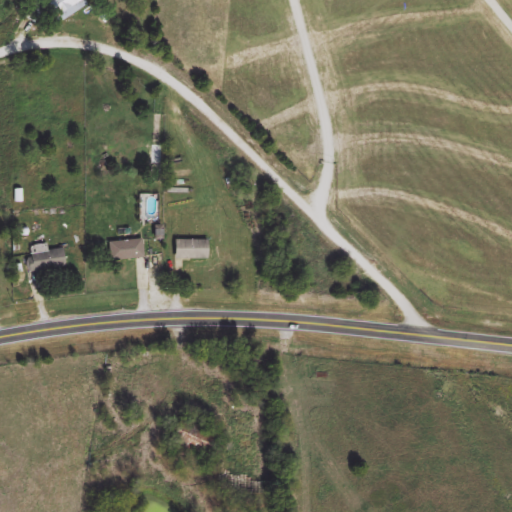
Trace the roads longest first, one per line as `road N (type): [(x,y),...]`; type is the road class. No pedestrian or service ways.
road 1 (residential): [(0,51),(60,41),(109,49),(179,87),(402,302),(422,334)]
road 2 (tertiary): [(0,334),(231,318),(511,343)]
